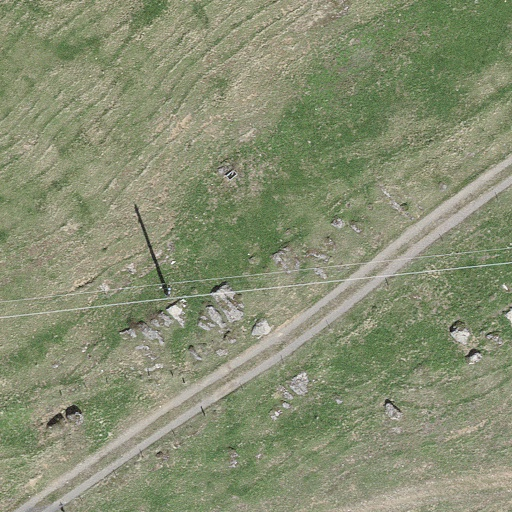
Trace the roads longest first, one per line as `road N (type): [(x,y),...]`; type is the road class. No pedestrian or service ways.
road 1 (track): [(39,511),(147,427),(511,180)]
road 2 (track): [(376,511),(511,485)]
